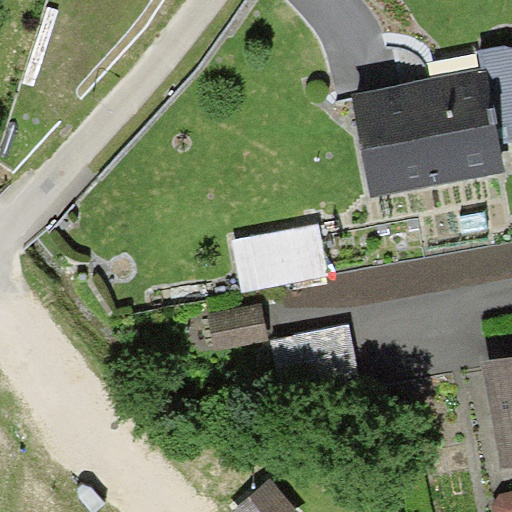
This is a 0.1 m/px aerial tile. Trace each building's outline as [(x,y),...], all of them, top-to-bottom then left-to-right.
[(435,91),(488,81),(486,71),(433,81),(435,91)] [(492,100),(488,81),(435,91),(433,81),(413,85),(358,95),(374,183),(503,159),(494,113),(492,100)] [(330,271),(320,220),(269,230),(279,281),(330,271)] [(218,343),(267,333),(261,304),(212,314),(218,343)] [(306,385),(360,375),(349,321),(296,331),(306,385)] [(511,460),(511,459),(511,359),(494,363),(511,460)] [(240,509),(242,511),(293,511),(270,483),(240,509)]
